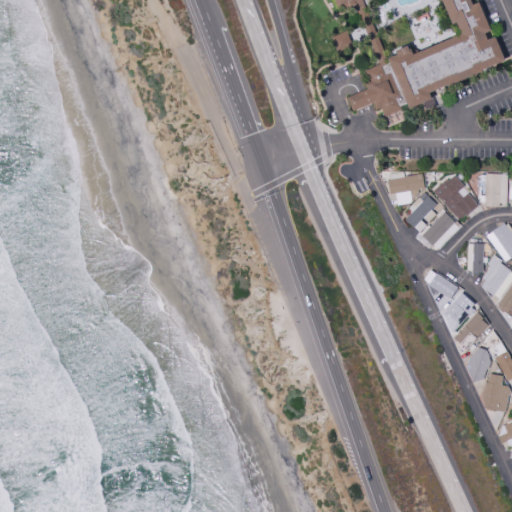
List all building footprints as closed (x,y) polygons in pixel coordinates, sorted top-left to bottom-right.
[(334,0),(470,0),(473,5),(479,3),(491,30),(485,33),(488,40),(496,37),(505,60),(482,70),(483,72),(448,87),(447,85),(430,93),(432,99),(409,110),(407,103),(400,106),(401,110),(383,117),(380,108),(375,111),(372,103),(353,111),(347,98),(366,88),(360,73),(380,64),(354,3),(338,9),(334,0)] [(346,31),(352,46),(337,52),(331,38),(346,31)] [(397,205),(411,203),(410,193),(424,190),(422,174),(403,177),(403,172),(386,174),(389,195),(395,194),(397,205)] [(507,207),(507,174),(485,174),(484,206),(507,207)] [(458,221),(477,205),(452,175),(433,192),(458,221)] [(435,205),(424,193),(407,208),(411,213),(405,219),(417,232),(427,224),(426,223),(435,215),(430,210),(435,205)] [(437,251),(459,227),(443,211),(420,235),(437,251)] [(511,233),(504,223),(486,236),(504,262),(511,256),(511,233)] [(467,244),(466,272),(482,272),(482,244),(467,244)] [(498,299),(511,279),(511,271),(493,258),(480,276),(485,280),(480,287),(498,299)] [(450,299),(457,287),(434,274),(427,286),(450,299)] [(511,303),(511,280),(496,306),(506,313),(511,303)] [(438,318),(453,331),(475,306),(461,293),(438,318)] [(465,350),(487,322),(474,312),(453,340),(465,350)] [(498,344),(497,343),(500,340),(492,332),(482,342),(490,351),(498,344)] [(481,382),(492,353),(476,347),(465,377),(481,382)] [(505,413),(509,387),(501,386),(502,376),(486,374),(481,409),(505,413)] [(503,443),(506,441),(509,446),(511,444),(511,420),(496,428),(503,443)]
